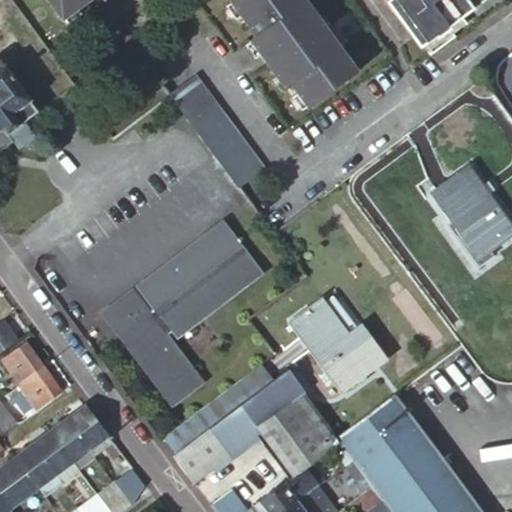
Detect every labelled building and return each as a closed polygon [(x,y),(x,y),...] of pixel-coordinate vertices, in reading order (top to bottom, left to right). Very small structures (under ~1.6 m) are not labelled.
[(44,0),(61,22),(89,0),(97,0),(99,2),(101,0),(44,0)] [(301,0),(237,0),(231,5),(257,40),(252,44),(287,92),(293,88),(310,112),(358,76),(301,0)] [(388,0),(389,1),(385,4),(418,50),(422,47),(429,57),(455,39),(448,29),(488,0),(388,0)] [(0,143),(9,138),(15,146),(32,133),(23,122),(35,113),(26,102),(29,99),(5,64),(1,65),(0,64),(0,143)] [(196,76),(172,95),(240,187),(265,169),(196,76)] [(465,230),(484,255),(511,233),(511,229),(465,165),(427,192),(452,225),(461,218),(467,227),(465,230)] [(107,308),(124,331),(120,334),(153,378),(157,375),(180,402),(206,381),(170,335),(195,315),(200,320),(247,283),(243,277),(259,265),(225,221),(216,227),(207,235),(194,247),(179,263),(170,274),(165,280),(162,277),(142,291),(155,308),(151,312),(134,289),(107,308)] [(344,336),(357,326),(331,291),(321,298),(330,312),(328,314),(344,336)] [(380,358),(357,326),(344,336),(328,314),(330,312),(321,298),(289,321),(339,388),(380,358)] [(0,345),(14,335),(3,320),(0,322),(0,345)] [(19,386),(44,367),(26,342),(0,361),(7,369),(1,373),(8,382),(13,378),(19,386)] [(62,391),(44,367),(19,386),(22,389),(7,400),(10,405),(17,400),(23,408),(31,402),(37,410),(62,391)] [(271,383),(259,367),(167,437),(178,452),(271,383)] [(178,452),(173,456),(194,483),(261,434),(292,476),(310,462),(339,439),(338,438),(288,370),(271,383),(178,452)] [(478,511),(395,399),(393,396),(338,438),(339,439),(373,485),(389,508),(392,511),(478,511)] [(0,401),(0,433),(2,436),(17,424),(0,401)] [(31,402),(23,408),(29,416),(37,410),(31,402)] [(108,436),(85,405),(73,414),(66,419),(89,450),(108,436)] [(89,450),(66,419),(49,432),(72,463),(89,450)] [(72,463),(49,432),(32,444),(32,445),(54,475),(57,473),(72,463)] [(37,488),(54,475),(32,445),(15,457),(14,458),(37,488)] [(14,458),(0,468),(0,500),(7,510),(37,488),(14,458)] [(129,505),(148,490),(125,460),(106,474),(114,484),(129,505)] [(292,476),(250,508),(253,511),(283,511),(315,489),(320,484),(324,481),(310,462),(292,476)] [(108,511),(119,511),(129,505),(114,484),(97,497),(108,511)] [(383,511),(389,508),(373,485),(346,506),(349,511),(383,511)] [(331,511),(315,489),(283,511),(331,511)] [(86,511),(108,511),(97,497),(82,507),(86,511)] [(8,511),(7,510),(0,500),(0,511),(8,511)]
